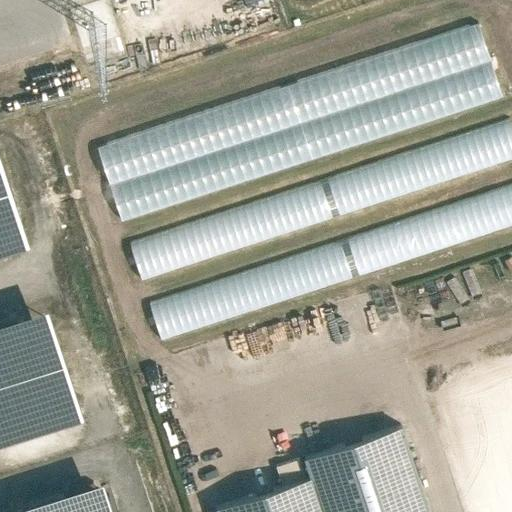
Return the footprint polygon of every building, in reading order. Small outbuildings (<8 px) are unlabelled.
[(511,126),(124,231),(135,270),(511,167),(511,126)] [(511,187),(145,294),(157,333),(511,229),(511,187)] [(432,511),(402,421),(308,453),(327,511),(432,511)] [(274,463),(279,479),(304,472),(299,456),(274,463)] [(324,511),(311,472),(217,504),(219,511),(324,511)] [(114,511),(103,476),(0,509),(0,511),(114,511)]
